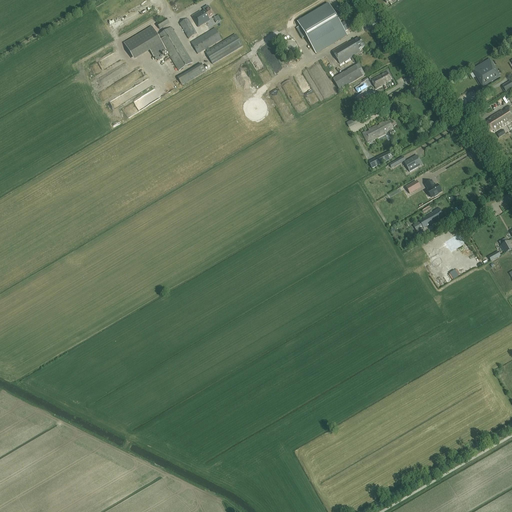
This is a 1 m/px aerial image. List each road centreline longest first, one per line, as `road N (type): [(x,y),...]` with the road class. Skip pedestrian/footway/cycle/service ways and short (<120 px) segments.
road 1 (track): [(309,61),(288,28),(0,202)]
road 2 (tertiary): [(511,187),(362,0)]
road 3 (tertiary): [(511,426),(366,511)]
